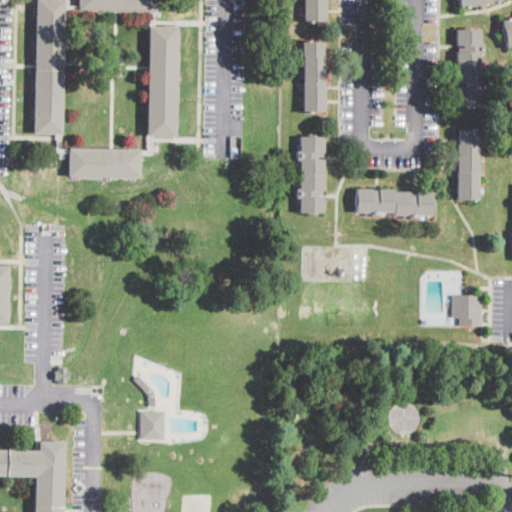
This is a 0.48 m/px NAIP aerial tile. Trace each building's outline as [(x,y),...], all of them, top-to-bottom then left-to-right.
[(63,65),(62,135),(33,134),(35,0),(65,0),(65,4),(64,8),(63,65)] [(78,0),(156,0),(156,12),(78,11),(78,8),(78,4),(78,0)] [(325,0),(325,21),(304,21),(304,0),(325,0)] [(501,0),(502,1),(484,4),(485,10),(480,10),(479,5),(460,8),(458,0),(501,0)] [(511,48),(508,49),(503,21),(511,19),(511,48)] [(177,27),(174,137),(146,136),(149,26),(177,27)] [(483,45),(483,53),(480,53),(479,68),(482,68),(482,84),(485,84),(485,91),(482,91),(482,106),(458,106),(459,68),(456,67),(456,30),(480,30),(480,45),(483,45)] [(323,54),(323,56),(324,56),(325,112),(302,112),(302,42),(323,42),(323,54)] [(480,130),(478,201),(457,200),(457,189),(459,130),(480,130)] [(323,197),(323,213),(299,212),(300,137),(324,137),(323,197)] [(113,149),(138,150),(139,150),(140,178),(68,177),(68,149),(113,149)] [(432,192),(432,216),(394,215),(394,213),(379,213),(379,215),(370,215),(370,213),(356,212),(356,188),(394,189),(394,191),(432,192)] [(0,265),(8,266),(7,323),(0,323),(0,265)] [(481,325),(481,326),(459,325),(459,318),(451,318),(452,295),(481,295),(481,325)] [(67,367),(56,367),(56,378),(67,378),(67,367)] [(155,399),(155,407),(150,407),(149,395),(133,379),(138,374),(152,389),(155,399)] [(165,411),(164,440),(140,439),(141,411),(165,411)] [(0,511),(60,511),(62,440),(36,439),(36,449),(0,447),(0,511)]
